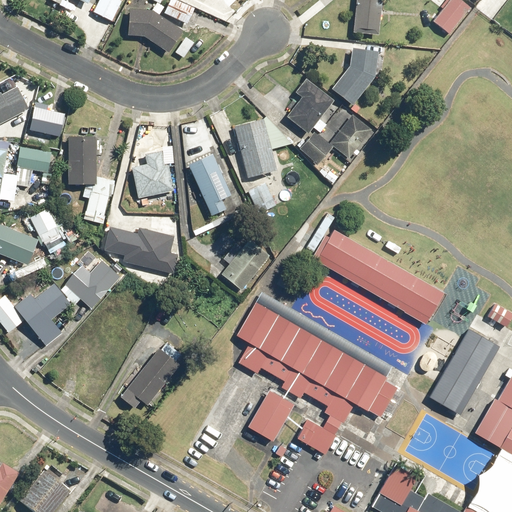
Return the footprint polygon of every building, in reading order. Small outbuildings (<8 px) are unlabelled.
[(118,0),(99,0),(92,12),(110,23),(122,2),(118,0)] [(169,0),(163,11),(187,24),(196,9),(179,0),(169,0)] [(381,31),(384,0),(358,0),(356,29),(381,31)] [(453,0),(438,20),(451,29),(469,6),(461,0),(453,0)] [(131,36),(147,37),(168,52),(184,30),(155,9),(131,9),(131,36)] [(188,37),(177,52),(185,57),(195,42),(188,37)] [(376,74),(379,49),(353,46),(350,70),(336,88),(354,102),(376,74)] [(311,131),(334,99),(305,79),(297,91),(304,95),(289,116),(311,131)] [(0,91),(0,122),(30,107),(18,82),(0,91)] [(35,107),(31,127),(58,133),(62,113),(35,107)] [(372,129),(353,114),(333,141),(351,155),(372,129)] [(247,174),(276,168),(264,119),(235,126),(247,174)] [(319,133),(303,148),(317,164),(333,149),(319,133)] [(70,135),(71,182),(100,181),(99,135),(70,135)] [(13,147),(0,144),(0,199),(4,200),(13,147)] [(25,145),(20,165),(47,171),(51,151),(25,145)] [(136,166),(142,196),(173,190),(165,150),(146,153),(148,163),(136,166)] [(191,164),(210,215),(227,209),(223,198),(233,194),(218,154),(191,164)] [(277,204),(266,185),(253,193),(264,212),(277,204)] [(84,221),(104,224),(108,196),(89,193),(84,221)] [(37,228),(56,221),(51,208),(32,215),(37,228)] [(0,218),(0,217),(0,249),(29,263),(41,237),(0,218)] [(441,287),(331,223),(314,253),(423,317),(441,287)] [(122,259),(174,273),(180,252),(171,250),(174,236),(140,227),(138,233),(111,226),(105,249),(124,254),(122,259)] [(253,237),(224,274),(242,288),(271,251),(253,237)] [(84,263),(66,281),(87,303),(106,284),(84,263)] [(115,281),(123,273),(116,266),(108,275),(115,281)] [(33,291),(16,304),(48,344),(63,331),(51,316),(72,299),(57,280),(37,296),(33,291)] [(6,293),(0,297),(0,322),(7,331),(24,318),(6,293)] [(511,311),(495,302),(487,317),(507,327),(511,318),(511,311)] [(399,386),(255,303),(237,335),(249,342),(238,361),(258,372),(262,366),(284,379),(279,388),(300,400),(305,391),(326,403),(321,411),(343,423),(353,405),(379,420),(399,386)] [(466,327),(426,396),(452,411),(492,342),(466,327)] [(111,378),(117,332),(90,329),(89,341),(73,339),(70,360),(84,362),(83,374),(111,378)] [(162,348),(130,388),(149,403),(181,363),(162,348)] [(204,444),(242,377),(213,361),(175,427),(204,444)] [(511,374),(498,399),(511,407),(511,374)] [(292,403),(267,388),(245,425),(270,440),(292,403)] [(494,397),(474,431),(499,447),(511,424),(511,407),(498,399),(494,397)] [(335,436),(304,418),(294,435),(325,453),(335,436)] [(511,427),(500,448),(511,454),(511,427)] [(267,457),(238,441),(225,463),(254,480),(267,457)] [(0,505),(2,507),(22,476),(3,464),(0,467),(0,505)] [(482,511),(466,503),(460,511),(452,511),(409,487),(415,476),(394,464),(371,505),(382,511),(482,511)] [(59,511),(74,496),(47,473),(21,503),(30,511),(59,511)]
